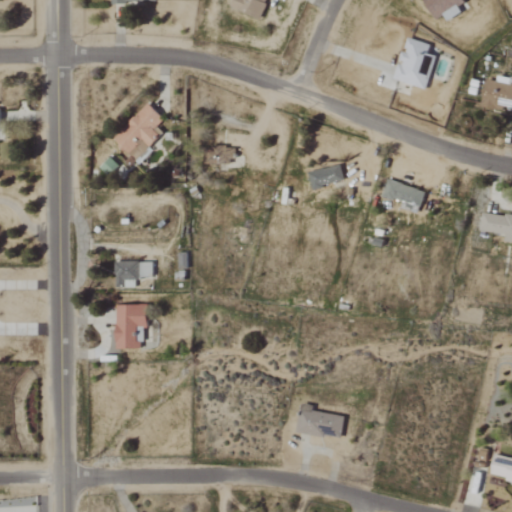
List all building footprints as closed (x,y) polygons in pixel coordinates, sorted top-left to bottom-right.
[(259,19),(266,0),(234,0),(231,8),(259,19)] [(464,0),(425,0),(435,19),(444,15),(448,21),(463,13),(459,7),(466,4),(464,0)] [(434,55),(427,54),(430,42),(405,36),(394,79),(426,87),(434,55)] [(511,77),(497,75),(496,79),(486,78),(482,106),(511,110),(511,77)] [(164,120),(150,105),(115,139),(139,165),(154,151),(151,147),(164,134),(157,127),(164,120)] [(212,165),(237,163),(236,148),(211,149),(212,165)] [(119,167),(110,158),(100,168),(109,177),(119,167)] [(313,188),(345,183),(343,167),(310,172),(313,188)] [(426,190),(387,178),(381,199),(420,210),(426,190)] [(511,234),(511,214),(483,210),(480,230),(511,234)] [(115,289),(136,288),(136,279),(153,278),(152,262),(114,263),(115,289)] [(144,350),(143,330),(149,330),(148,306),(116,306),(116,350),(144,350)] [(313,413),(314,407),(302,405),(298,433),(342,439),(345,417),(313,413)] [(511,459),(495,456),(490,478),(511,483),(511,459)]
